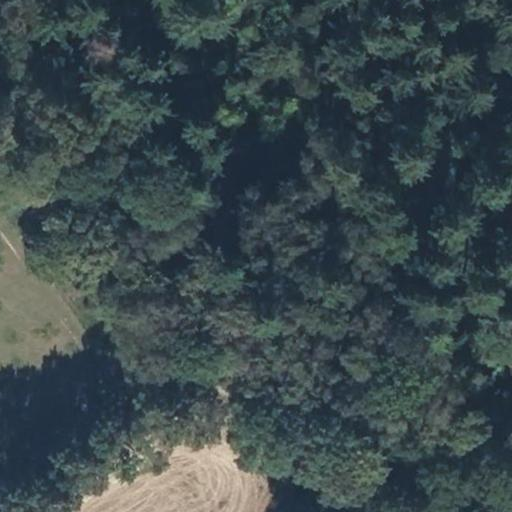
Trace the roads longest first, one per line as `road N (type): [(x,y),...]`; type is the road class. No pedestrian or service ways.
road 1 (track): [(0,47),(212,373),(356,452),(511,466)]
road 2 (track): [(212,373),(0,467)]
